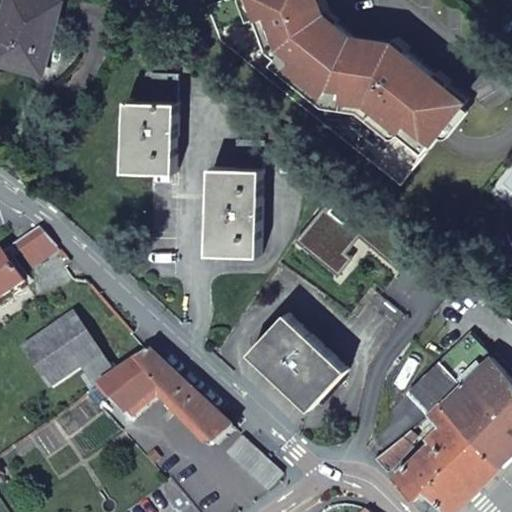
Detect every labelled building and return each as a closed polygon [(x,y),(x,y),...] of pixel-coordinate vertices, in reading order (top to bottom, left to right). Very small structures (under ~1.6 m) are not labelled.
[(48,0),(8,0),(0,34),(0,62),(16,66),(45,73),(63,3),(48,0)] [(219,39),(400,184),(426,152),(468,98),(430,68),(424,76),(415,69),(421,61),(395,40),(390,46),(386,42),(355,37),(334,21),(325,31),(315,23),(312,14),(324,9),(319,0),(218,0),(206,5),(219,39)] [(326,14),(324,9),(312,14),(315,23),(325,31),(334,21),(326,14)] [(430,68),(421,61),(415,69),(424,76),(430,68)] [(127,170),(178,172),(180,101),(178,101),(179,73),(151,73),(151,99),(129,99),(127,170)] [(214,166),(212,254),(262,254),(266,167),(264,166),(265,140),(239,139),(238,166),(214,166)] [(428,253),(384,219),(369,238),(400,263),(421,279),(420,281),(446,302),(464,282),(428,253)] [(31,267),(59,247),(42,228),(15,246),(31,267)] [(0,258),(0,301),(28,284),(8,253),(0,258)] [(75,305),(96,288),(86,277),(77,277),(62,288),(75,305)] [(504,323),(509,318),(477,292),(473,298),(504,323)] [(350,368),(290,311),(254,352),(313,408),(350,368)] [(55,388),(86,367),(105,355),(76,312),(27,346),(41,366),(55,388)] [(505,465),(511,457),(511,372),(473,332),(411,390),(431,413),(444,402),(505,465)] [(118,374),(105,384),(138,419),(162,399),(208,445),(213,440),(218,444),(237,427),(153,349),(151,350),(118,374)] [(86,367),(100,387),(105,384),(118,374),(105,355),(86,367)] [(49,392),(55,388),(41,366),(34,370),(49,392)] [(432,441),(479,487),(481,488),(505,465),(444,402),(431,413),(442,426),(430,438),(432,441)] [(6,439),(12,448),(38,431),(31,422),(6,439)] [(375,457),(388,469),(413,445),(411,442),(418,434),(413,428),(375,457)] [(285,472),(246,436),(229,453),(268,489),(285,472)] [(452,511),(453,511),(479,487),(432,441),(429,444),(395,477),(417,498),(428,487),(452,511)] [(178,473),(153,445),(139,457),(162,485),(174,476),(178,473)]
